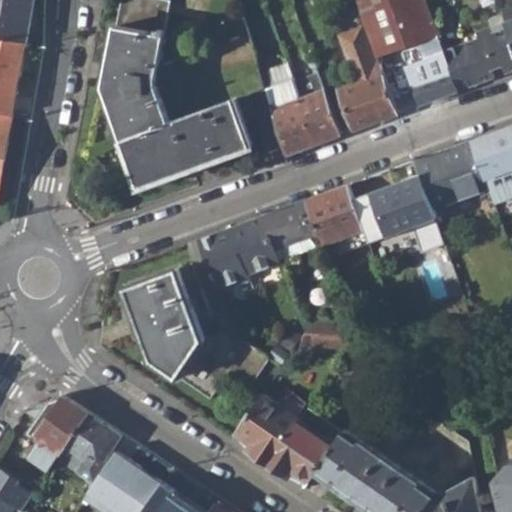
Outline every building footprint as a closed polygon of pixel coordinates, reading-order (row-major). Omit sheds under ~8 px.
[(0,0),(0,36),(28,41),(35,0),(0,0)] [(121,0),(105,85),(142,185),(254,146),(245,121),(257,117),(249,92),(265,86),(249,34),(160,65),(172,1),(168,0),(121,0)] [(407,66),(421,105),(461,91),(445,49),(425,0),(356,0),(366,25),(378,57),(421,40),(427,60),(407,66)] [(499,0),(508,20),(511,18),(511,2),(511,0),(499,0)] [(492,71),(505,65),(508,73),(511,71),(511,32),(509,25),(493,30),(491,23),(476,29),(478,36),(445,49),(461,91),(495,78),(492,71)] [(378,57),(366,25),(339,35),(346,53),(351,51),(357,69),(365,66),(369,77),(361,80),(341,88),(340,88),(355,129),(399,113),(384,72),(378,57)] [(0,87),(18,90),(28,41),(0,36),(0,87)] [(495,78),(508,73),(505,65),(492,71),(495,78)] [(357,69),(361,80),(369,77),(365,66),(357,69)] [(265,86),(285,155),(344,133),(321,72),(293,81),(292,78),(265,86)] [(0,187),(11,129),(14,116),(0,113),(0,187)] [(511,124),(472,139),(485,180),(511,169),(511,124)] [(420,174),(432,209),(489,189),(488,186),(485,180),(472,139),(415,160),(420,174)] [(511,169),(485,180),(488,186),(511,177),(511,169)] [(363,230),(367,241),(435,217),(432,209),(420,174),(353,199),(363,230)] [(321,233),(325,244),(363,230),(353,199),(349,184),(308,199),(321,233)] [(270,233),(275,249),(316,234),(320,245),(321,250),(327,247),(325,244),(321,233),(308,199),(263,215),(270,233)] [(232,227),(248,275),(281,263),(279,260),(279,258),(275,249),(270,233),(263,215),(232,227)] [(201,238),(213,274),(219,291),(250,281),(248,275),(232,227),(201,238)] [(279,260),(320,245),(316,234),(275,249),(279,258),(279,260)] [(154,360),(211,399),(226,377),(247,392),(269,359),(234,332),(226,310),(212,315),(204,290),(189,294),(179,267),(127,286),(154,360)] [(297,342),(305,330),(302,324),(295,318),(277,343),(289,354),(297,342)] [(305,330),(346,331),(341,320),(301,320),(302,324),(305,330)] [(297,342),(346,343),(354,332),(346,331),(305,330),(297,342)] [(232,437),(269,462),(298,417),(262,394),(232,437)] [(28,460),(48,474),(58,458),(67,446),(90,412),(66,396),(50,401),(30,430),(42,439),(28,460)] [(307,404),(298,417),(333,442),(342,429),(307,404)] [(67,446),(58,458),(77,471),(76,472),(95,485),(110,463),(119,450),(127,438),(90,412),(67,446)] [(315,469),(333,442),(298,417),(269,462),(304,487),(315,469)] [(315,469),(377,511),(483,511),(475,476),(447,492),(435,488),(344,426),(342,429),(333,442),(315,469)] [(86,498),(106,511),(144,511),(165,482),(119,450),(110,463),(95,485),(86,498)] [(511,511),(511,457),(496,476),(504,511),(511,511)] [(0,494),(16,504),(24,510),(34,495),(18,486),(21,479),(0,465),(0,494)] [(208,511),(165,482),(144,511),(208,511)] [(0,511),(11,511),(16,504),(0,494),(0,511)] [(235,511),(218,500),(209,511),(235,511)]
